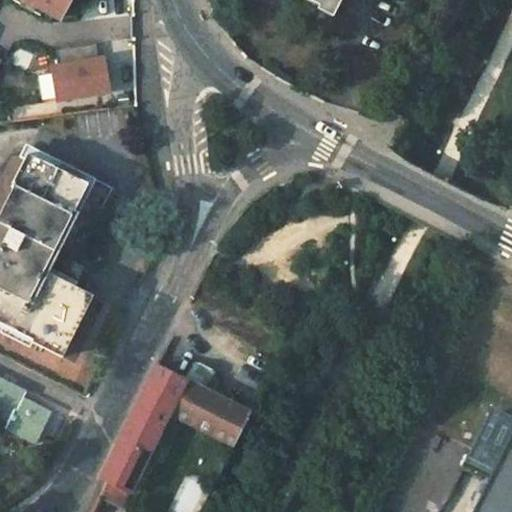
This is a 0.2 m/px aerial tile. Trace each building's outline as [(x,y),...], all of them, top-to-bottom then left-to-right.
[(24,0),(59,18),(69,0),(24,0)] [(59,52),(61,68),(52,69),(57,99),(109,91),(104,57),(98,58),(96,47),(59,52)] [(0,322),(34,340),(33,342),(62,358),(93,297),(76,288),(79,280),(69,274),(108,199),(27,156),(10,189),(14,190),(0,217),(0,322)] [(241,408),(203,388),(213,372),(194,361),(186,380),(168,414),(233,448),(255,406),(246,402),(241,408)] [(99,493),(121,504),(168,414),(186,380),(156,365),(100,474),(106,477),(99,493)] [(0,420),(13,426),(10,431),(39,444),(52,418),(24,404),(27,398),(0,385),(0,420)] [(494,485),(511,447),(511,425),(494,417),(477,452),(467,473),(494,485)] [(511,511),(511,447),(494,485),(481,511),(511,511)]
